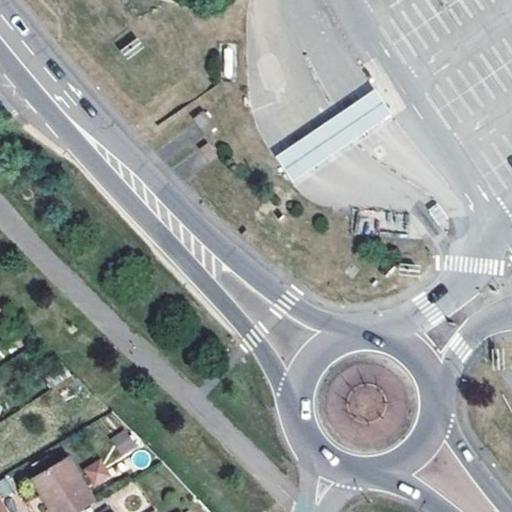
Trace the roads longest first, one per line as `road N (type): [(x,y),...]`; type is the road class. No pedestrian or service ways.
road 1 (secondary): [(75,123),(104,171),(229,308),(300,404)]
road 2 (secondary): [(345,342),(219,248),(127,155),(75,123)]
road 3 (secondary): [(435,420),(431,380),(407,350),(367,338),(345,342)]
road 4 (secondary): [(300,404),(308,438),(331,463),(386,472)]
road 5 (secondary): [(75,123),(0,29)]
